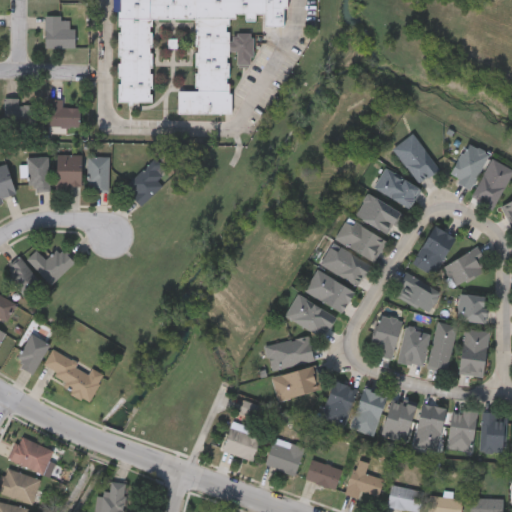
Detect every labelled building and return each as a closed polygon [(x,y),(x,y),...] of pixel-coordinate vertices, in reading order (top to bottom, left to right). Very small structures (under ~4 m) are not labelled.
[(117,0),(285,0),(285,25),(264,25),(264,13),(254,13),(254,18),(233,18),(227,18),(228,111),(177,112),(177,89),(195,88),(194,18),(150,19),(151,100),(118,100),(117,0)] [(73,46),(44,46),(44,14),(67,14),(67,27),(73,27),(73,46)] [(234,53),(239,53),(239,68),(254,68),(254,36),(234,36),(234,53)] [(1,96),(17,96),(17,103),(36,103),(36,122),(1,122),(1,96)] [(78,105),(78,124),(48,124),(48,97),(60,97),(60,105),(78,105)] [(419,181),(391,147),(411,131),(439,166),(419,181)] [(448,174),(466,141),(488,153),(470,186),(448,174)] [(55,186),(55,152),(80,152),(79,187),(55,186)] [(107,154),(107,188),(86,188),(86,154),(107,154)] [(47,189),(27,189),(27,155),(47,155),(47,189)] [(161,183),(140,203),(122,184),(153,156),(164,167),(154,176),(161,183)] [(494,206),(472,197),(488,156),(511,166),(494,206)] [(15,190),(0,195),(0,162),(3,161),(15,190)] [(408,206),(372,185),(385,165),(420,186),(408,206)] [(402,211),(389,233),(354,212),(368,190),(402,211)] [(500,202),(511,196),(511,224),(511,225),(500,202)] [(385,238),(372,259),(334,236),(347,215),(385,238)] [(433,273),(412,261),(433,223),(455,235),(433,273)] [(369,263),(356,285),(318,262),(331,241),(369,263)] [(455,284),(442,265),(475,244),(487,263),(455,284)] [(45,258),(60,245),(73,260),(49,282),(25,255),(34,247),(45,258)] [(38,282),(23,292),(4,265),(19,254),(38,282)] [(340,311),(303,287),(317,266),(353,290),(340,311)] [(394,292),(406,270),(440,290),(428,311),(394,292)] [(335,314),(322,336),(283,314),(296,292),(335,314)] [(486,292),(486,319),(457,319),(457,292),(486,292)] [(391,355),(368,349),(377,312),(400,318),(391,355)] [(455,323),(447,369),(427,366),(435,320),(455,323)] [(430,331),(420,365),(396,358),(405,324),(430,331)] [(483,375),(458,372),(462,327),(487,329),(483,375)] [(31,371),(12,361),(30,331),(48,342),(31,371)] [(314,360),(270,369),(264,343),(308,334),(314,360)] [(52,346),(89,368),(91,366),(103,373),(86,402),(67,391),(71,384),(40,367),(52,346)] [(271,375),(315,364),(320,387),(277,398),(271,375)] [(320,420),(331,379),(355,386),(344,426),(320,420)] [(385,394),(372,434),(348,426),(362,386),(385,394)] [(404,440),(380,434),(390,398),(414,404),(404,440)] [(412,444),(420,401),(444,406),(436,449),(412,444)] [(471,450),(446,446),(452,407),(476,410),(471,450)] [(478,449),(481,411),(504,412),(502,451),(478,449)] [(260,429),(250,459),(221,449),(231,419),(260,429)] [(8,457),(19,434),(54,450),(44,473),(8,457)] [(294,473),(264,464),(273,436),(303,445),(294,473)] [(340,468),(334,487),(304,478),(310,458),(340,468)] [(360,492),(358,497),(344,492),(354,464),(362,467),(361,470),(383,478),(375,498),(360,492)] [(33,502),(0,493),(0,489),(6,467),(40,477),(33,502)] [(94,511),(99,488),(108,489),(110,479),(127,482),(122,511),(94,511)] [(417,511),(386,505),(390,483),(422,490),(417,511)] [(427,511),(429,494),(462,497),(460,511),(427,511)] [(469,511),(469,496),(502,496),(502,511),(469,511)] [(0,511),(0,501),(27,506),(26,511),(0,511)]
